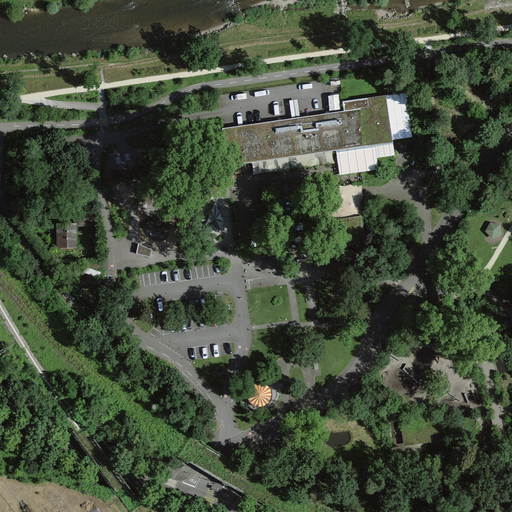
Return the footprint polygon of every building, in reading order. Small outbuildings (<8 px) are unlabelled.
[(511,74),(502,78),(506,89),(508,88),(511,86),(511,74)] [(346,111),(224,129),(229,166),(338,150),(341,175),(380,169),(378,158),(396,156),(388,96),(345,102),(346,111)] [(411,123),(396,125),(398,140),(413,138),(411,123)] [(363,214),(335,218),(339,246),(367,242),(363,214)] [(501,224),(490,222),(485,231),(493,239),(502,234),(501,224)] [(75,249),(75,225),(57,225),(57,250),(75,249)] [(152,249),(138,244),(136,253),(150,258),(152,249)] [(99,297),(89,286),(80,294),(90,305),(99,297)] [(261,381),(257,382),(253,384),(250,387),(248,391),(248,395),(249,400),(251,403),(255,405),(258,407),(262,407),(266,406),(269,403),(272,400),(273,396),(273,392),(272,388),(269,385),(266,382),(261,381)] [(430,437),(449,434),(446,414),(445,411),(435,412),(434,404),(414,406),(414,408),(415,414),(403,416),(408,440),(430,437)]
